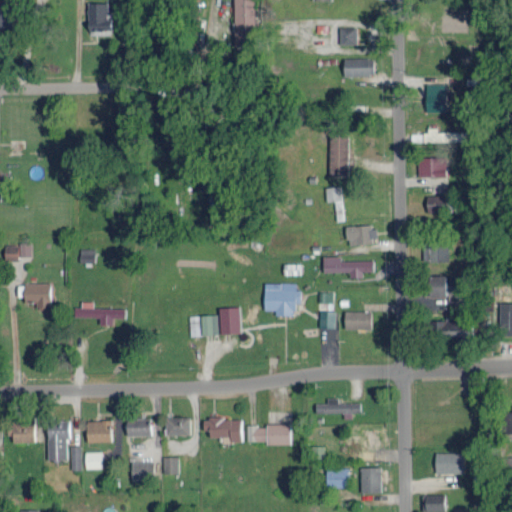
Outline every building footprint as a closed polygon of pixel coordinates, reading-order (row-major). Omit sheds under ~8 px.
[(235,0),(234,45),(254,45),(254,0),(235,0)] [(112,18),(107,18),(107,2),(88,1),(88,29),(111,30),(112,18)] [(0,25),(11,26),(12,9),(0,8),(0,25)] [(339,43),(357,44),(357,26),(340,25),(339,43)] [(345,75),(374,75),(374,57),(344,57),(345,75)] [(427,111),(447,110),(446,83),(427,83),(427,111)] [(412,132),(412,142),(469,141),(468,131),(438,131),(438,126),(428,127),(429,132),(412,132)] [(348,136),(330,136),(330,174),(349,174),(348,136)] [(419,176),(448,176),(447,156),(418,157),(419,176)] [(336,220),(343,220),(342,186),(326,186),(327,201),(336,200),(336,220)] [(446,194),(427,195),(428,210),(446,210),(446,194)] [(347,241),(377,240),(377,223),(347,224),(347,241)] [(31,254),(31,242),(5,242),(5,258),(19,258),(19,254),(31,254)] [(423,242),(423,260),(449,259),(449,242),(423,242)] [(80,260),(95,260),(95,247),(80,246),(80,260)] [(323,254),(324,271),(350,270),(350,276),(363,275),(363,270),(374,269),(374,258),(341,259),(341,254),(323,254)] [(431,294),(459,293),(458,273),(430,274),(431,294)] [(265,308),(276,308),(276,314),(295,313),(295,301),(299,301),(299,281),(265,281),(265,308)] [(37,305),(51,305),(51,282),(18,282),(18,294),(25,295),(25,300),(37,300),(37,305)] [(511,334),(511,300),(501,301),(500,334),(511,334)] [(100,323),(113,323),(113,316),(126,316),(126,306),(94,306),(94,302),(75,302),(75,315),(100,315),(100,323)] [(221,332),(241,331),(240,305),(220,306),(221,332)] [(372,327),(372,309),(345,309),(345,327),(372,327)] [(218,312),(202,313),(202,333),(218,332),(218,312)] [(190,334),(201,334),(200,314),(190,314),(190,334)] [(464,336),(464,318),(432,319),(433,337),(464,336)] [(316,401),(316,411),(361,410),(361,401),(339,401),(338,396),(327,396),(327,401),(316,401)] [(190,415),(166,415),(167,433),(190,432),(190,415)] [(206,417),(207,435),(231,434),(231,440),(242,439),(241,415),(206,417)] [(10,440),(35,440),(35,417),(10,417),(10,440)] [(127,434),(151,433),(151,417),(127,417),(127,434)] [(112,439),(112,418),(87,419),(88,440),(112,439)] [(48,458),(67,458),(67,436),(70,436),(70,419),(49,419),(48,458)] [(290,422),(268,422),(268,443),(291,443),(290,422)] [(247,440),(267,440),(267,424),(247,424),(247,440)] [(351,428),(351,443),(381,442),(381,427),(351,428)] [(71,445),(72,469),(82,468),(81,444),(71,445)] [(86,467),(102,466),(102,449),(85,450),(86,467)] [(436,471),(465,472),(465,451),(436,450),(436,471)] [(179,471),(179,454),(163,455),(164,471),(179,471)] [(155,460),(132,460),(132,477),(155,477),(155,460)] [(361,491),(381,491),(381,465),(361,465),(361,491)] [(348,467),(327,466),(327,485),(347,486),(348,467)] [(445,492),(426,493),(426,510),(445,509),(445,492)]
